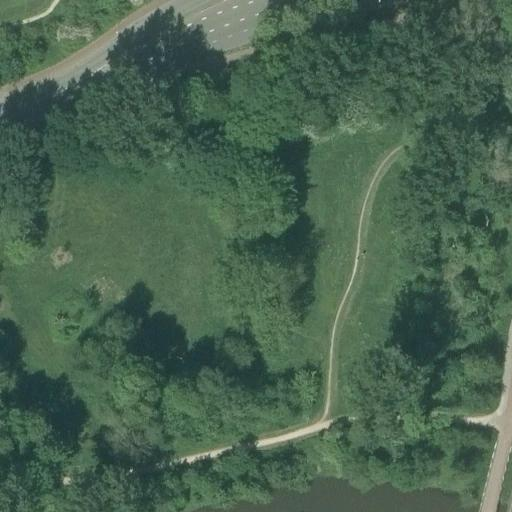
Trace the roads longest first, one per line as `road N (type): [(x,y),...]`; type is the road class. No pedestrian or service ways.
road 1 (secondary): [(114,62),(330,0)]
road 2 (secondary): [(0,121),(51,104),(114,62)]
